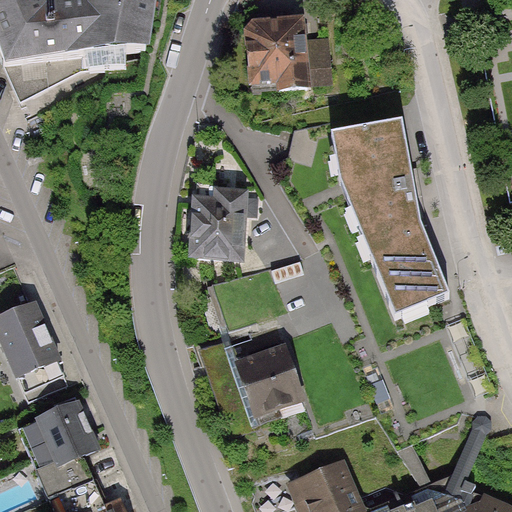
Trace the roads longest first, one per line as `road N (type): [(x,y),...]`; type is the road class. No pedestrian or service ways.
road 1 (residential): [(212,0),(160,171),(150,277),(164,362),(218,511)]
road 2 (residential): [(158,511),(0,126)]
road 3 (residential): [(396,0),(418,32),(480,287)]
